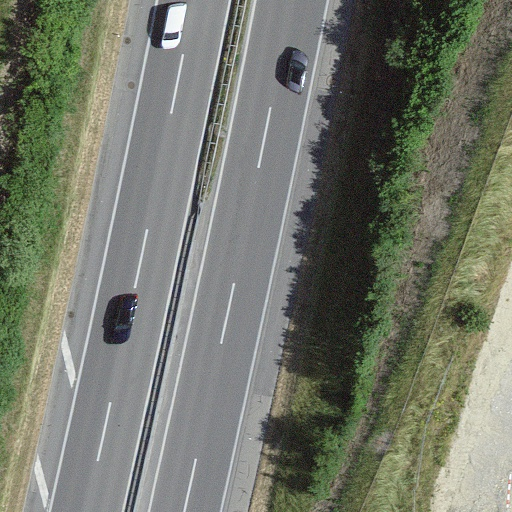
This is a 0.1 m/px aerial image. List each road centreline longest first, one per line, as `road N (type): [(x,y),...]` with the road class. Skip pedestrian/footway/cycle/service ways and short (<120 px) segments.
road 1 (motorway): [(192,0),(84,511)]
road 2 (motorway): [(182,511),(289,0)]
